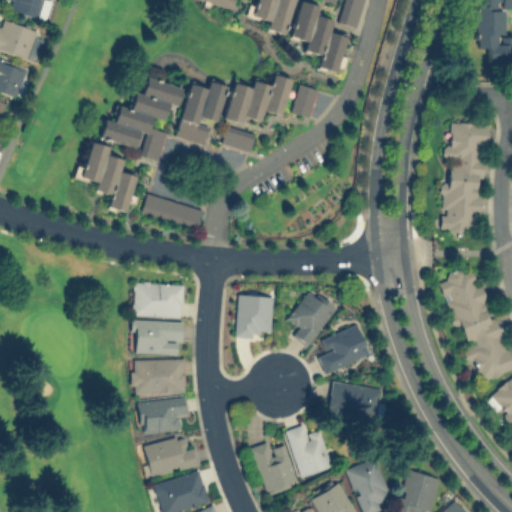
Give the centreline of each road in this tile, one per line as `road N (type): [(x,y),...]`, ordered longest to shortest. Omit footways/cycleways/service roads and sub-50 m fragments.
road 1 (tertiary): [(415,0),(373,180),(385,304),(439,429),(510,511)]
road 2 (tertiary): [(511,485),(438,382),(414,321),(402,252),(404,137),(442,0)]
road 3 (residential): [(0,205),(72,231),(210,259),(402,252)]
road 4 (residential): [(376,0),(339,108),(218,199),(210,259)]
road 5 (residential): [(210,259),(207,393),(242,511)]
